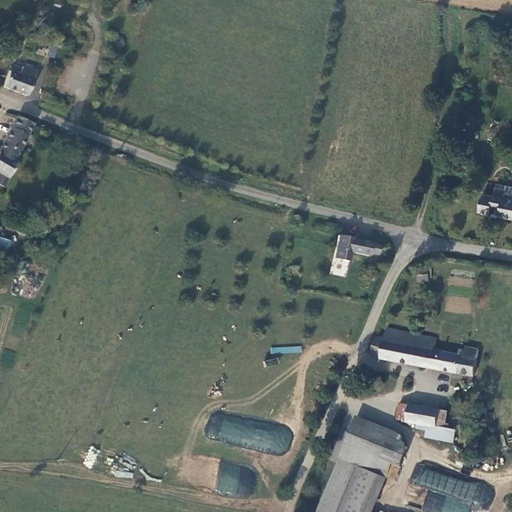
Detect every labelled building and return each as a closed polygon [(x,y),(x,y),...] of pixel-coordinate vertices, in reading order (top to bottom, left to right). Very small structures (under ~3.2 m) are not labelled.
[(50,46),(47,56),(54,58),(57,48),(50,46)] [(4,86),(28,95),(36,71),(22,66),(20,73),(10,70),(4,86)] [(0,183),(2,185),(3,186),(16,161),(14,160),(33,124),(16,116),(0,143),(0,183)] [(511,186),(507,186),(506,190),(495,188),(494,197),(483,195),(480,212),(491,214),(492,206),(502,208),(501,216),(511,218),(511,186)] [(355,238),(339,234),(333,256),(348,260),(350,251),(368,255),(368,253),(376,255),(379,245),(354,239),(355,238)] [(416,274),(417,282),(428,281),(428,274),(416,274)] [(380,356),(475,375),(479,358),(467,355),(445,351),(446,349),(435,347),(437,337),(388,328),(386,337),(379,336),(371,352),(380,356)] [(467,355),(479,358),(481,349),(468,347),(467,355)] [(398,419),(405,420),(407,420),(411,403),(402,402),(398,419)] [(411,403),(407,420),(446,428),(447,424),(443,423),(445,411),(411,403)] [(278,455),(284,432),(211,415),(205,437),(278,455)] [(443,441),(446,428),(407,420),(405,420),(414,435),(443,441)] [(317,511),(335,511),(356,464),(378,474),(385,476),(390,464),(399,443),(354,425),(317,511)] [(214,490),(235,495),(242,465),(221,460),(214,490)] [(361,511),(363,509),(378,474),(356,464),(335,511),(361,511)] [(390,464),(385,476),(392,480),(398,467),(390,464)] [(428,488),(422,511),(426,511),(473,511),(481,485),(418,467),(413,484),(428,488)]
